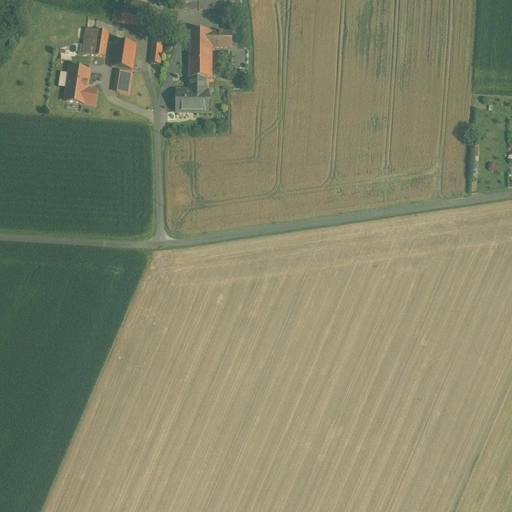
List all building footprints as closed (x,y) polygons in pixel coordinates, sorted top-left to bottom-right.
[(173,0),(174,11),(232,11),(232,6),(239,6),(239,0),(173,0)] [(115,11),(113,23),(145,28),(149,6),(125,3),(123,13),(115,11)] [(167,19),(167,29),(177,30),(178,19),(167,19)] [(86,30),(83,54),(104,58),(108,33),(86,30)] [(204,79),(211,79),(212,49),(232,49),(232,33),(189,33),(189,79),(190,79),(204,79)] [(152,40),(150,64),(160,65),(162,41),(152,40)] [(111,68),(132,71),(136,45),(115,42),(111,68)] [(70,70),(65,102),(94,106),(96,92),(86,91),(89,73),(70,70)] [(131,75),(116,73),(113,93),(128,95),(131,75)] [(176,92),(176,114),(208,114),(208,92),(204,92),(204,79),(190,79),(190,92),(176,92)] [(491,131),(492,112),(476,110),(474,130),(491,131)] [(511,112),(492,112),(491,131),(511,132),(511,112)]
